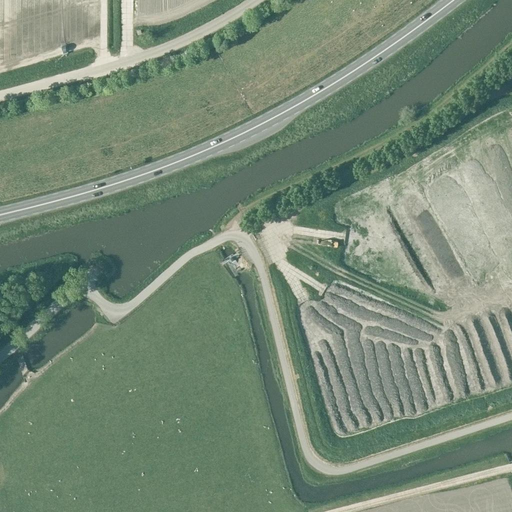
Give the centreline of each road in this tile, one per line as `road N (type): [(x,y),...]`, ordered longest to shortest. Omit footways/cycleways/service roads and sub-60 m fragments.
road 1 (primary): [(0,213),(214,146),(324,88),(453,0)]
road 2 (track): [(511,45),(421,120),(242,212),(225,238)]
road 3 (unclassified): [(0,105),(192,48),(272,0)]
road 4 (track): [(511,467),(340,511)]
road 5 (unclassified): [(0,358),(93,271)]
